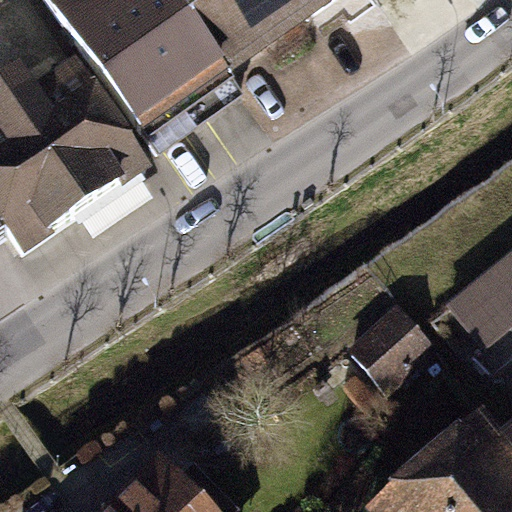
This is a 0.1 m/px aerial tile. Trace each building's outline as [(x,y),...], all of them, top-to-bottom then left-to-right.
[(0,0),(0,63),(37,36),(10,0),(0,0)] [(50,0),(153,151),(374,0),(380,0),(392,13),(406,0),(154,0),(149,3),(146,0),(50,0)] [(10,123),(0,129),(0,220),(39,276),(166,190),(87,75),(40,107),(30,92),(1,111),(10,123)] [(497,356),(511,343),(511,267),(460,311),(497,356)] [(409,307),(356,349),(392,396),(445,353),(409,307)] [(511,511),(511,431),(501,418),(382,511),(511,511)] [(212,511),(168,465),(119,511),(212,511)]
